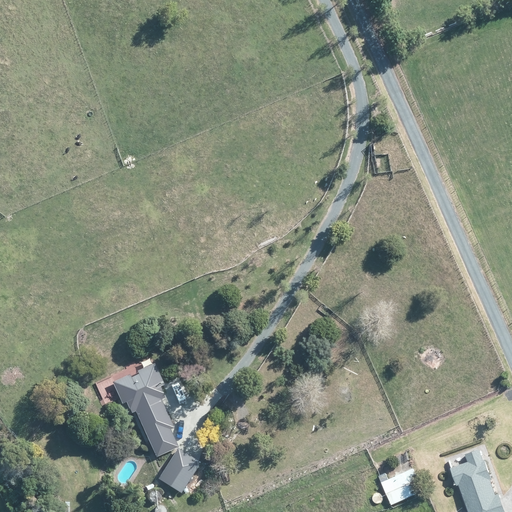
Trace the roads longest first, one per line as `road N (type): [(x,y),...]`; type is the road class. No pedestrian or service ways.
road 1 (track): [(326,0),(362,80),(363,151),(238,382)]
road 2 (track): [(364,0),(511,330)]
